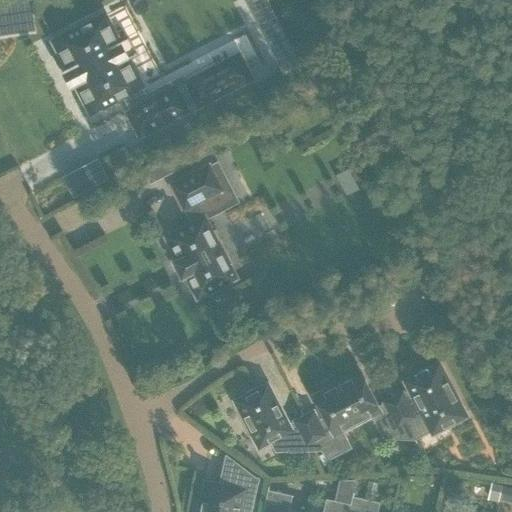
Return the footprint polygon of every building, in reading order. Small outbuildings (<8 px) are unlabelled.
[(105,14),(53,41),(68,68),(62,71),(71,88),(76,85),(90,112),(124,95),(131,109),(126,112),(139,137),(189,111),(189,110),(197,105),(198,106),(252,78),(239,53),(185,81),(186,82),(177,87),(176,86),(148,100),(140,86),(142,85),(128,58),(136,53),(128,37),(119,42),(105,14)] [(275,14),(258,23),(273,53),(290,44),(275,14)] [(176,171),(213,152),(207,140),(169,158),(176,171)] [(198,297),(235,277),(229,264),(233,262),(215,228),(211,230),(197,203),(222,190),(209,165),(171,184),(191,224),(166,237),(178,258),(173,261),(182,277),(186,275),(198,297)] [(417,442),(415,438),(431,430),(432,433),(466,415),(439,364),(428,369),(427,367),(415,373),(416,376),(405,381),(409,389),(394,397),(391,392),(417,442)] [(378,405),(360,370),(336,382),(357,423),(372,416),(382,435),(382,437),(414,438),(416,442),(417,442),(391,392),(390,392),(393,397),(378,405)] [(300,408),(329,463),(327,459),(350,447),(342,431),(357,423),(336,382),(313,395),(330,428),(315,436),(301,408),(300,408)] [(246,395),(235,401),(259,447),(271,441),(276,450),(274,450),(275,452),(321,449),(328,463),(329,463),(300,408),(300,409),(303,416),(288,424),(267,384),(257,390),(255,387),(244,392),(246,395)] [(199,511),(250,511),(258,478),(259,478),(259,477),(256,476),(226,453),(225,455),(226,456),(220,485),(206,482),(199,511)] [(345,479),(344,486),(354,488),(356,478),(345,479)] [(296,511),(289,510),(292,496),(293,496),(293,495),(269,489),(269,485),(268,485),(262,511),(296,511)] [(511,487),(503,486),(500,500),(511,503),(511,487)] [(348,511),(353,492),(350,503),(326,498),(322,511),(348,511)] [(354,492),(353,492),(348,511),(377,511),(380,502),(353,496),(354,492)]
